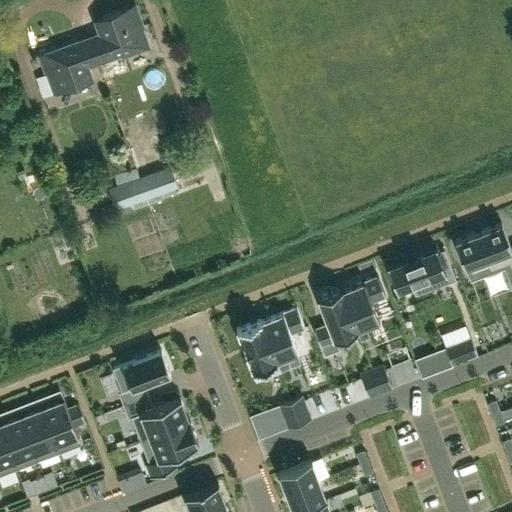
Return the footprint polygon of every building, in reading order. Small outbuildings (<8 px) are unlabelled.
[(148,48),(134,7),(95,20),(98,31),(87,35),(97,63),(121,55),(122,57),(148,48)] [(77,42),(38,55),(45,76),(47,76),(52,92),(89,80),(85,67),(97,63),(87,35),(75,39),(77,42)] [(0,97),(9,95),(3,76),(0,77),(0,97)] [(159,162),(136,170),(147,199),(178,188),(172,168),(163,171),(159,162)] [(118,208),(147,199),(136,170),(117,176),(120,186),(111,189),(118,208)] [(456,239),(454,239),(465,267),(466,267),(466,266),(483,260),(487,273),(504,267),(511,287),(511,246),(511,247),(501,222),(500,222),(500,223),(484,229),(484,228),(482,229),(474,232),(471,233),(472,233),(456,239)] [(387,264),(386,265),(396,290),(411,284),(415,294),(455,279),(443,248),(437,251),(435,246),(434,246),(434,247),(388,265),(387,264)] [(342,289),(341,289),(356,330),(360,340),(369,336),(365,326),(379,320),(372,300),(385,295),(378,275),(342,289)] [(327,323),(313,328),(320,345),(324,355),(339,349),(335,339),(356,330),(341,289),(342,289),(341,287),(317,297),(327,323)] [(296,306),(260,320),(276,360),(298,351),(290,332),(304,326),(296,306)] [(260,319),(236,328),(256,380),(280,370),(276,360),(260,320),(260,319)] [(452,364),(477,355),(470,336),(445,345),(452,364)] [(144,383),(170,373),(161,349),(147,354),(146,353),(135,358),(112,367),(121,391),(118,392),(123,405),(148,395),(144,383)] [(383,363),(371,368),(380,391),(392,387),(383,363)] [(371,368),(359,372),(368,396),(380,391),(371,368)] [(153,407),(148,395),(123,405),(128,418),(131,417),(139,438),(188,420),(179,397),(153,407)] [(301,395),(290,399),(299,423),(311,418),(301,395)] [(62,398),(40,406),(58,452),(81,443),(74,425),(84,421),(84,422),(85,421),(78,402),(77,402),(77,403),(67,407),(63,396),(62,397),(62,398)] [(495,398),(487,402),(491,413),(499,410),(495,398)] [(290,399),(278,404),(287,427),(299,423),(290,399)] [(40,406),(21,414),(38,460),(58,452),(40,406)] [(499,410),(491,413),(495,424),(504,421),(499,410)] [(38,460),(21,414),(0,421),(0,426),(16,468),(38,460)] [(198,442),(189,419),(188,420),(139,438),(148,462),(145,463),(150,475),(149,476),(177,466),(176,465),(175,465),(171,454),(197,444),(197,442),(198,442)] [(0,474),(16,468),(0,426),(0,474)] [(511,441),(510,437),(501,440),(506,451),(511,448),(511,441)] [(363,449),(355,452),(359,463),(368,460),(363,449)] [(311,459),(277,472),(277,473),(278,473),(286,492),(318,480),(310,460),(311,460),(311,459)] [(368,460),(359,463),(363,474),(372,471),(368,460)] [(140,468),(117,477),(122,491),(145,482),(140,468)] [(51,472),(43,475),(45,479),(48,488),(56,485),(51,472)] [(318,480),(286,492),(293,510),(291,511),(326,498),(325,498),(318,480)] [(29,481),(22,484),(26,496),(34,493),(29,481)] [(190,511),(205,511),(225,505),(217,484),(218,483),(218,482),(183,496),(184,496),(190,511)] [(378,487),(369,490),(373,501),(382,498),(378,487)] [(326,498),(291,511),(292,511),(293,511),(330,511),(325,499),(326,498)] [(382,498),(373,501),(377,511),(379,511),(386,509),(382,498)]
